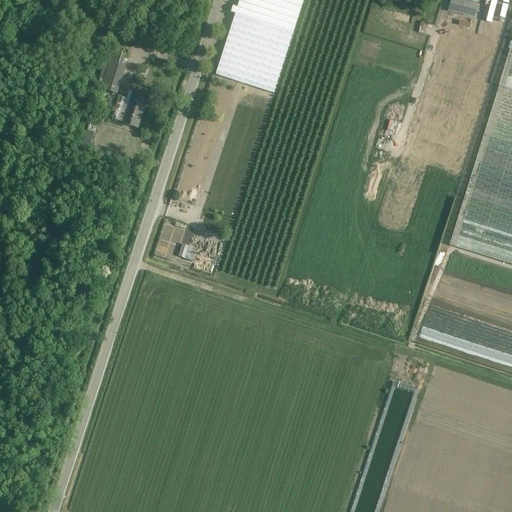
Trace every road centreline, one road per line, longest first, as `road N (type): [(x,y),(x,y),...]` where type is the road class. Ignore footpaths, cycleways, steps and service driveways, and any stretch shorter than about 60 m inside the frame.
road 1 (unclassified): [(56,511),(219,0)]
road 2 (track): [(190,0),(177,36),(65,0)]
